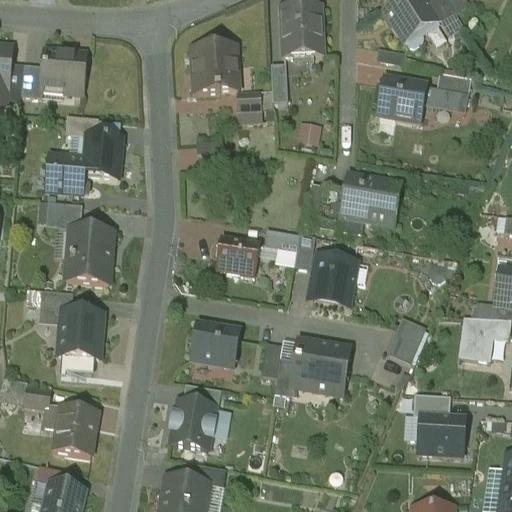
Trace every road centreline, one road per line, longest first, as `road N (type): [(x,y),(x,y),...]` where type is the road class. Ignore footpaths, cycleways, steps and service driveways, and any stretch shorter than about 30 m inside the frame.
road 1 (residential): [(159,14),(168,172),(151,298)]
road 2 (residential): [(151,298),(368,330)]
road 3 (residential): [(151,298),(118,511)]
road 4 (residential): [(0,13),(95,21),(159,14)]
